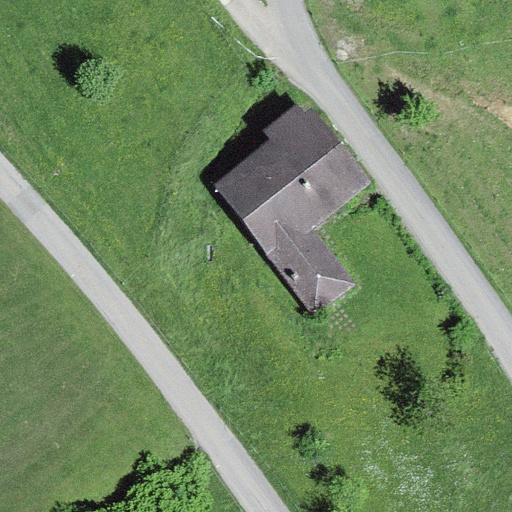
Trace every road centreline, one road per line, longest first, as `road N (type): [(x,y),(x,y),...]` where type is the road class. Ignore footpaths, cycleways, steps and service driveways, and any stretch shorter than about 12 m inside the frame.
road 1 (unclassified): [(511,353),(463,266),(285,22),(283,0)]
road 2 (unclassified): [(0,193),(228,453),(269,511)]
